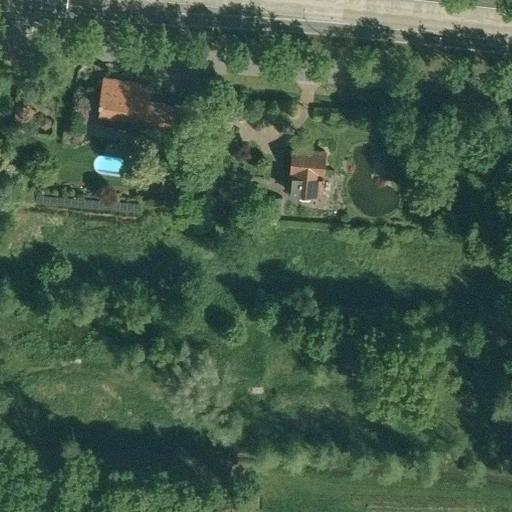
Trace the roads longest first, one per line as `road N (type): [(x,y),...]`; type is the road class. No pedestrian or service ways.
road 1 (unclassified): [(42,48),(511,91)]
road 2 (primary): [(119,16),(511,48)]
